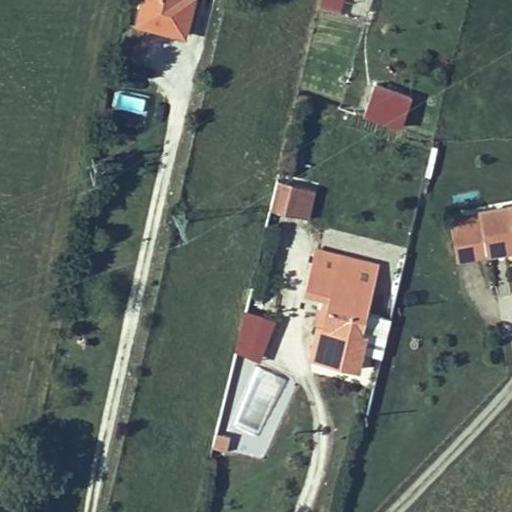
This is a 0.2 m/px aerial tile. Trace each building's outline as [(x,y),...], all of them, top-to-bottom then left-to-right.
[(144,0),(139,23),(145,25),(183,34),(191,0),(144,0)] [(375,80),(364,113),(402,127),(414,94),(375,80)] [(146,115),(148,93),(116,91),(114,113),(146,115)] [(310,217),(316,187),(278,178),(271,208),(310,217)] [(511,248),(511,206),(482,212),(489,252),(511,248)] [(314,263),(308,287),(327,292),(325,298),(312,356),(343,363),(349,334),(359,337),(375,265),(342,258),(341,258),(339,269),(314,263)] [(307,294),(325,298),(327,292),(308,287),(307,294)] [(229,443),(215,440),(212,449),(227,453),(229,443)]
